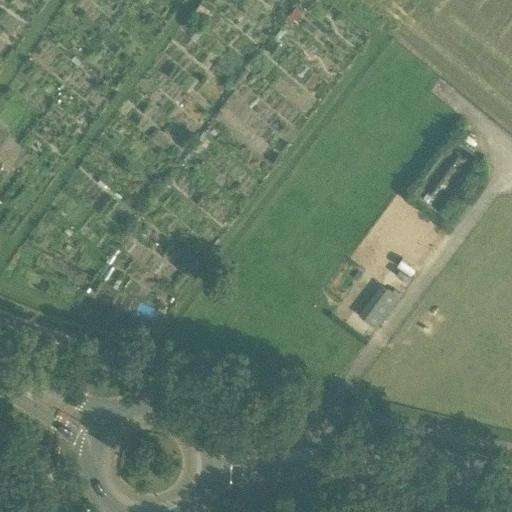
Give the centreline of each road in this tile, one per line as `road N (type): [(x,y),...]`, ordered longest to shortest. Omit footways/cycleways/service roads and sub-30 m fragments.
road 1 (primary): [(334,453),(511,483)]
road 2 (primary): [(334,453),(207,441)]
road 3 (primary): [(211,477),(282,471),(334,453)]
